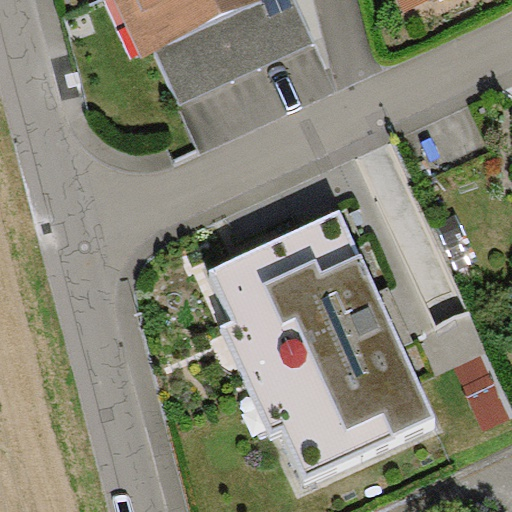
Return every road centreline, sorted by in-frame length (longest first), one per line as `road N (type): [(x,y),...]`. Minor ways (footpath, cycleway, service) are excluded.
road 1 (residential): [(71,228),(147,208),(511,47)]
road 2 (residential): [(144,511),(71,228)]
road 3 (residential): [(71,228),(13,0)]
